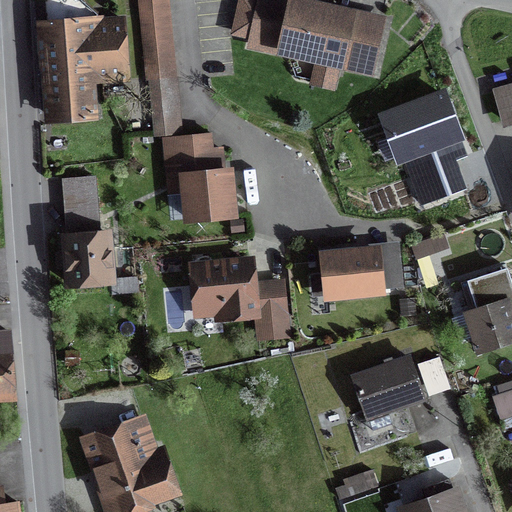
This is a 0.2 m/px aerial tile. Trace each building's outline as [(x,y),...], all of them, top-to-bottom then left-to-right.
[(162,0),(141,0),(155,131),(175,129),(162,0)] [(347,30),(266,15),(257,57),(339,72),(347,30)] [(119,16),(39,22),(46,114),(91,110),(89,78),(124,75),(119,16)] [(445,83),(378,109),(398,160),(403,158),(460,136),(465,134),(445,83)] [(511,86),(496,91),(503,118),(511,115),(511,86)] [(207,136),(163,140),(168,188),(184,187),(187,215),(231,211),(226,167),(210,169),(207,136)] [(460,136),(403,158),(421,205),(469,186),(457,157),(466,153),(460,136)] [(92,177),(64,179),(67,228),(96,226),(92,177)] [(241,221),(230,222),(230,230),(241,229),(241,221)] [(106,232),(63,236),(68,278),(111,274),(106,232)] [(394,245),(321,252),(324,291),(398,284),(394,245)] [(251,262),(189,268),(193,313),(259,307),(262,336),(285,334),(280,285),(253,287),(251,262)] [(511,322),(504,299),(466,312),(478,346),(511,334),(511,322)] [(5,338),(0,338),(0,396),(11,395),(5,338)] [(367,415),(422,395),(413,369),(409,357),(354,377),(367,415)] [(437,361),(413,369),(422,395),(446,387),(437,361)] [(511,390),(493,396),(500,419),(511,414),(511,390)] [(141,418),(85,438),(111,511),(114,511),(168,493),(141,418)] [(404,511),(459,511),(451,488),(402,505),(404,511)] [(0,496),(0,511),(15,511),(14,502),(1,504),(0,496)]
